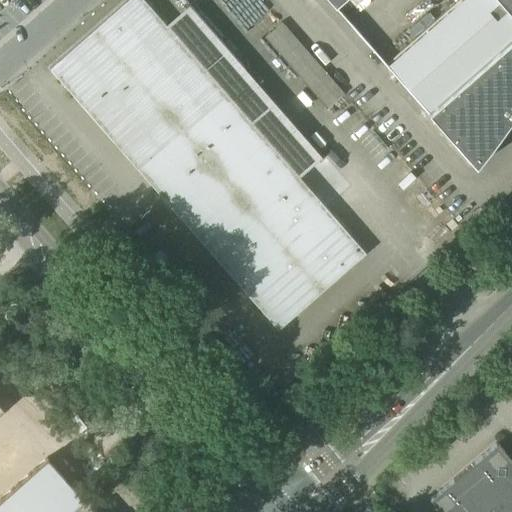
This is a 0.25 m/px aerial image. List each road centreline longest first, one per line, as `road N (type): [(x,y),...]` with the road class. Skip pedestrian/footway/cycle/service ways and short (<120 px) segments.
road 1 (secondary): [(271,511),(0,199)]
road 2 (tertiary): [(294,511),(511,303)]
road 3 (unknown): [(384,97),(489,2)]
